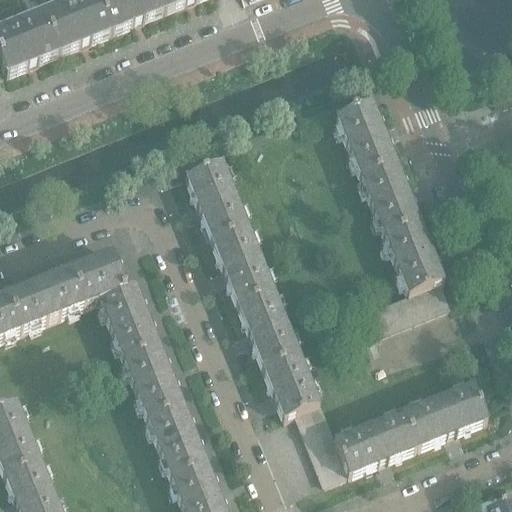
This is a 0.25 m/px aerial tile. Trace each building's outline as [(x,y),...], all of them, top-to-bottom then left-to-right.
[(48,19),(42,21),(58,62),(111,41),(95,0),(48,19)] [(155,0),(94,0),(95,0),(111,41),(163,20),(155,0)] [(213,0),(155,0),(163,20),(213,0)] [(238,0),(243,10),(266,0),(238,0)] [(48,19),(44,10),(39,12),(39,13),(42,21),(48,19)] [(42,21),(39,13),(33,15),(37,24),(42,21)] [(37,24),(0,38),(0,69),(6,84),(58,62),(42,21),(37,24)] [(335,126),(360,187),(395,172),(371,111),(335,126)] [(211,251),(246,236),(220,172),(185,186),(211,251)] [(395,172),(360,187),(383,246),(419,231),(395,172)] [(416,302),(428,297),(440,292),(443,291),(419,231),(383,246),(407,305),(416,302)] [(272,301),(246,236),(211,251),(237,315),(272,301)] [(83,316),(98,310),(125,299),(124,298),(110,263),(69,280),(83,316)] [(20,341),(83,316),(69,280),(6,305),(20,341)] [(449,314),(440,292),(428,297),(437,319),(449,314)] [(98,310),(121,365),(157,351),(134,294),(124,298),(125,299),(98,310)] [(416,302),(425,324),(437,319),(428,297),(416,302)] [(298,364),(272,301),(237,315),(263,379),(298,364)] [(405,307),(414,329),(425,324),(416,302),(407,305),(405,307)] [(0,349),(20,341),(6,305),(0,307),(0,349)] [(414,329),(405,307),(394,311),(403,333),(414,329)] [(403,333),(394,311),(382,316),(391,338),(403,333)] [(370,321),(379,343),(391,338),(382,316),(370,321)] [(379,343),(370,321),(369,319),(355,325),(365,350),(379,344),(379,343)] [(121,365),(146,428),(182,413),(157,351),(121,365)] [(318,415),(298,364),(263,379),(283,429),(295,424),(318,415)] [(402,422),(415,458),(486,429),(472,394),(402,422)] [(0,476),(4,485),(39,471),(15,410),(0,416),(0,476)] [(146,428),(170,487),(205,473),(182,413),(146,428)] [(319,414),(318,415),(295,424),(300,435),(324,426),(319,414)] [(415,458),(402,422),(333,450),(338,461),(342,472),(347,484),(347,485),(415,458)] [(305,447),(329,437),(324,426),(300,435),(305,447)] [(309,459),(333,449),(329,437),(305,447),(309,459)] [(314,470),(338,461),(333,450),(333,449),(309,459),(314,470)] [(319,482),(342,472),(338,461),(314,470),(319,482)] [(55,511),(39,471),(4,485),(14,511),(55,511)] [(323,493),(347,484),(342,472),(319,482),(323,493)] [(221,511),(205,473),(170,487),(179,511),(221,511)]
